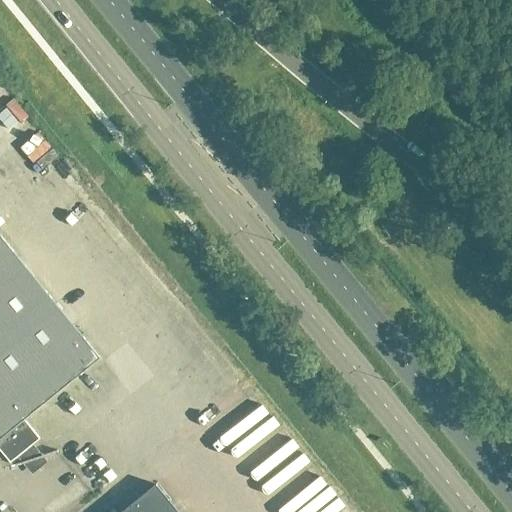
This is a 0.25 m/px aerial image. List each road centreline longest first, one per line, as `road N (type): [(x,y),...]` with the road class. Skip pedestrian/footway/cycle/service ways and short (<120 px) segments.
road 1 (primary): [(55,0),(472,511)]
road 2 (primary): [(511,490),(110,0)]
road 3 (unclassified): [(511,233),(222,0)]
road 4 (unknown): [(0,180),(175,410)]
road 5 (unknown): [(175,410),(81,511)]
road 6 (unknown): [(175,410),(248,511)]
